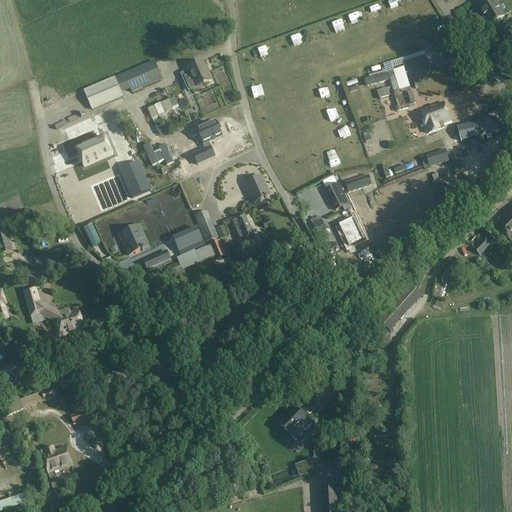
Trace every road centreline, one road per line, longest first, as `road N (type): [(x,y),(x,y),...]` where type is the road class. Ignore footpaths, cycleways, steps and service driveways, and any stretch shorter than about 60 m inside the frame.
road 1 (unclassified): [(332,318),(318,260),(260,152),(228,0)]
road 2 (unclassified): [(332,318),(501,163),(506,91)]
road 3 (unclassified): [(166,511),(170,483),(332,318)]
